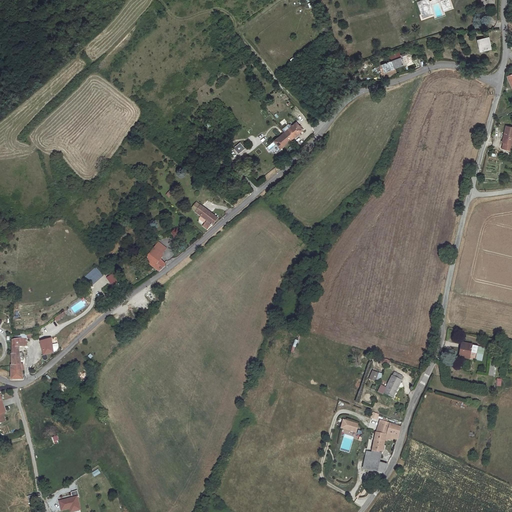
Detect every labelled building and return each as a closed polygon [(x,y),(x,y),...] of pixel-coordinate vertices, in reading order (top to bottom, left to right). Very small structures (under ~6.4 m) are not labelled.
[(430,0),(427,1),(427,0),(421,0),(416,2),(421,16),(432,13),(429,4),(440,1),(443,10),(450,7),(447,0),(430,0)] [(488,37),(477,40),(480,51),(491,49),(488,37)] [(385,71),(395,68),(403,65),(400,56),(399,56),(398,54),(393,56),(395,60),(382,65),(384,72),(385,71)] [(396,72),(395,68),(385,71),(386,76),(396,72)] [(285,130),(292,137),(301,128),(295,121),(285,130)] [(509,153),(511,143),(511,131),(505,129),(503,137),(505,138),(502,146),(503,146),(501,150),(509,153)] [(283,145),(292,137),(285,130),(277,138),(283,145)] [(217,215),(200,200),(194,208),(211,222),(217,215)] [(145,253),(158,268),(165,263),(160,257),(162,252),(155,244),(145,253)] [(92,286),(104,275),(95,267),(84,278),(92,286)] [(112,274),(106,278),(111,286),(118,282),(112,274)] [(57,322),(66,316),(63,311),(53,317),(57,322)] [(14,378),(23,377),(20,346),(21,345),(21,341),(23,340),(22,332),(12,334),(13,350),(11,351),(13,362),(11,363),(12,378),(14,378)] [(51,344),(50,338),(40,340),(43,356),(49,355),(48,352),(53,350),(54,349),(55,349),(56,347),(57,345),(57,343),(51,344)] [(475,351),(460,348),(456,361),(467,364),(468,359),(473,360),(475,351)] [(376,381),(379,373),(373,370),(370,379),(376,381)] [(386,390),(384,395),(393,399),(403,379),(394,374),(386,390)] [(373,412),(370,418),(377,420),(380,415),(373,412)] [(343,419),(340,429),(356,433),(359,424),(343,419)] [(387,425),(387,428),(385,438),(397,439),(401,427),(387,425)] [(373,426),(371,435),(383,437),(385,438),(387,428),(373,426)] [(349,453),(354,437),(344,434),(340,450),(349,453)] [(383,437),(371,435),(367,458),(362,457),(360,470),(383,474),(386,468),(387,466),(378,465),(383,437)] [(91,473),(94,477),(100,474),(98,469),(91,473)] [(78,496),(76,490),(71,492),(73,497),(59,500),(62,510),(70,508),(71,511),(81,509),(77,496),(78,496)]
